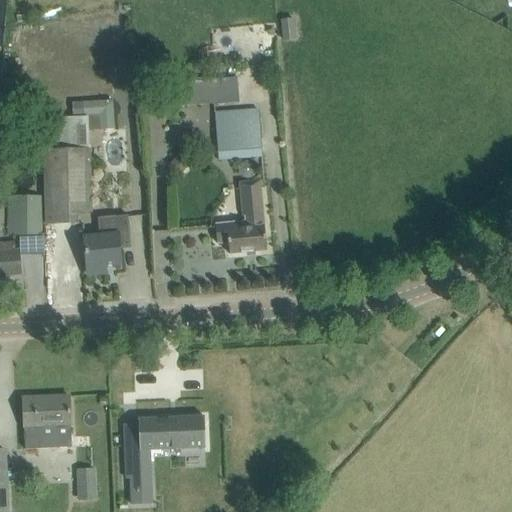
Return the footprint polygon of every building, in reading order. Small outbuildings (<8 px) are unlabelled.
[(166,109),(216,104),(238,102),(237,80),(214,83),(164,88),(166,109)] [(113,101),(89,103),(92,130),(115,128),(113,101)] [(220,160),(263,157),(258,112),(216,116),(220,160)] [(89,150),(88,150),(87,118),(44,119),(47,224),(77,223),(77,212),(91,212),(90,192),(89,150)] [(34,141),(18,139),(16,159),(33,160),(34,141)] [(267,251),(265,231),(260,188),(266,188),(265,180),(240,183),(243,217),(248,216),(249,222),(215,226),(217,244),(228,243),(229,254),(267,251)] [(42,234),(43,196),(9,195),(8,234),(42,234)] [(103,236),(84,238),(87,269),(88,277),(107,275),(107,267),(121,265),(119,245),(118,235),(116,235),(115,220),(101,221),(103,236)] [(17,250),(16,242),(4,243),(4,242),(0,242),(0,276),(21,275),(19,249),(17,250)] [(71,449),(70,417),(69,397),(23,399),(25,451),(71,449)] [(260,429),(260,405),(237,404),(237,428),(260,429)] [(131,480),(131,491),(136,491),(136,493),(140,493),(140,491),(143,490),(142,463),(150,463),(150,451),(206,449),(204,417),(138,420),(138,425),(124,425),(126,480),(131,480)] [(0,511),(9,511),(7,449),(0,449),(0,511)] [(79,502),(98,501),(97,469),(78,470),(79,502)]
